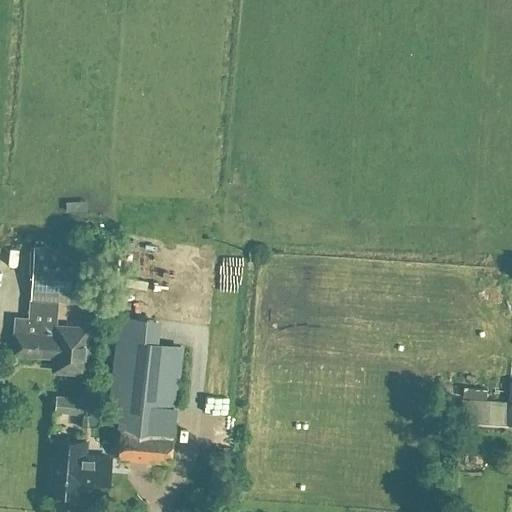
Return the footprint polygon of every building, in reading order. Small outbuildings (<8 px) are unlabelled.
[(34,245),(31,299),(72,302),(75,248),(34,245)] [(61,371),(85,373),(89,327),(37,324),(37,333),(15,332),(13,354),(55,357),(54,363),(61,371)] [(180,403),(180,382),(124,382),(124,403),(180,403)] [(84,415),(87,398),(57,395),(55,412),(84,415)] [(170,463),(176,408),(123,403),(118,457),(170,463)] [(82,496),(86,442),(51,439),(47,493),(82,496)]
